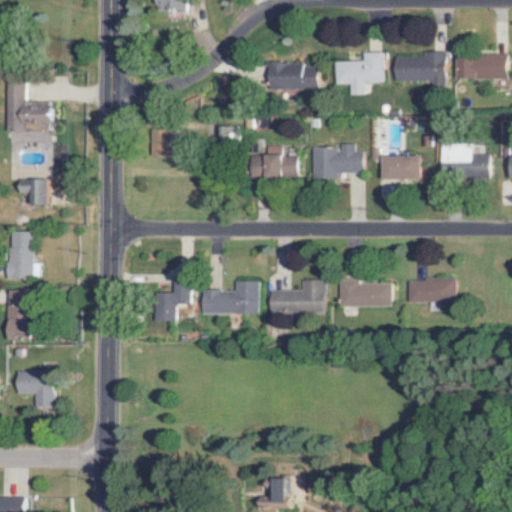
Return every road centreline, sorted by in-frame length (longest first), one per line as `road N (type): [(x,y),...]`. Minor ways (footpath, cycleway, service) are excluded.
road 1 (tertiary): [(106,0),(101,511)]
road 2 (residential): [(511,1),(278,10),(185,88),(108,102)]
road 3 (residential): [(511,233),(107,236)]
